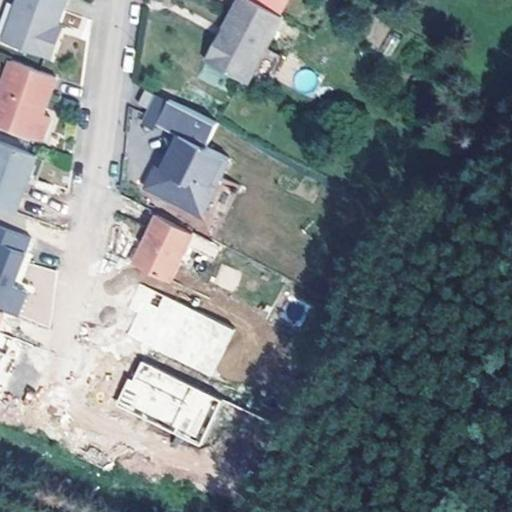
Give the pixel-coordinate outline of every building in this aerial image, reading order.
[(58,57),(65,35),(60,33),(64,22),(70,0),(21,0),(9,38),(58,57)] [(245,0),(230,31),(271,52),(290,14),(262,0),(245,0)] [(60,33),(65,35),(68,24),(64,22),(60,33)] [(255,82),(271,52),(230,31),(214,60),(216,61),(255,82)] [(61,76),(16,58),(5,89),(8,91),(0,113),(0,121),(46,138),(55,115),(41,110),(43,104),(50,107),(61,76)] [(154,107),(161,92),(149,86),(143,101),(154,107)] [(161,164),(151,184),(197,208),(212,204),(223,179),(233,159),(210,148),(222,124),(193,108),(175,99),(162,123),(184,135),(172,158),(166,167),(161,164)] [(0,206),(16,212),(37,154),(0,139),(0,206)] [(166,155),(161,164),(166,167),(172,158),(166,155)] [(198,232),(217,241),(243,190),(223,179),(212,204),(197,208),(151,184),(141,203),(161,214),(198,232)] [(175,279),(198,232),(161,214),(137,261),(175,279)] [(0,224),(0,240),(27,251),(33,237),(0,224)] [(27,251),(0,240),(0,307),(6,310),(19,314),(28,290),(14,285),(27,251)] [(220,284),(237,285),(239,269),(221,267),(220,284)] [(238,328),(143,282),(137,295),(147,300),(141,311),(131,333),(216,373),(238,328)] [(131,306),(141,311),(147,300),(137,295),(131,306)] [(0,373),(14,337),(0,331),(0,373)] [(23,341),(14,337),(0,373),(0,401),(23,341)] [(226,398),(145,360),(136,378),(132,376),(119,403),(204,443),(226,398)]
